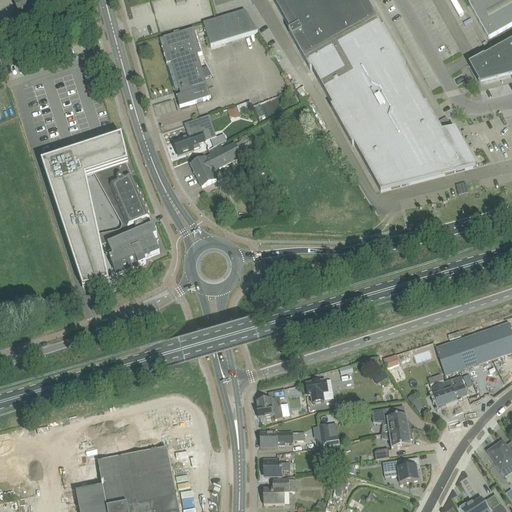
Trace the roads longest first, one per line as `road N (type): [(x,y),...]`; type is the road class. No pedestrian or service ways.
road 1 (primary): [(0,402),(511,250)]
road 2 (primary): [(234,379),(511,290)]
road 3 (primary): [(511,211),(356,249),(237,258)]
road 4 (secondary): [(172,204),(141,130),(105,0)]
road 5 (residential): [(94,335),(39,163)]
road 6 (residential): [(401,0),(467,111),(511,99)]
road 7 (unclassified): [(511,393),(468,437),(428,511)]
